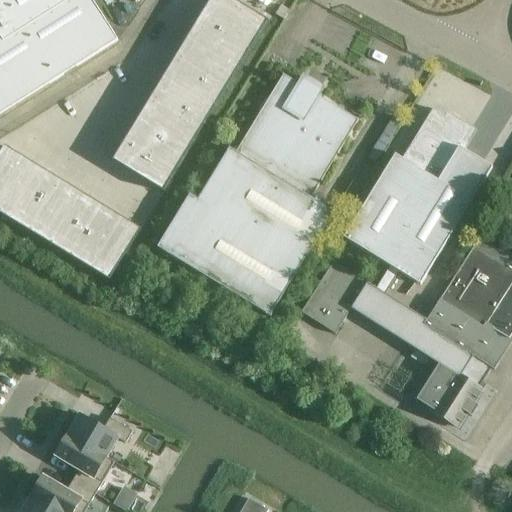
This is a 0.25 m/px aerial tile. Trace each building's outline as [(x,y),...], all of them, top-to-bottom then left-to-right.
[(0,0),(0,115),(34,94),(101,52),(118,41),(91,0),(0,0)] [(231,0),(211,0),(186,42),(211,58),(243,7),(231,0)] [(290,12),(281,6),(276,15),(284,21),(290,12)] [(243,7),(211,58),(237,74),(268,22),(243,7)] [(186,42),(174,62),(225,94),(237,74),(211,58),(186,42)] [(174,62),(161,82),(213,113),(225,94),(174,62)] [(304,85),(300,86),(283,76),(236,154),(229,150),(198,201),(189,196),(179,213),(157,249),(270,318),(292,282),(313,248),(336,210),(319,199),(317,203),(310,199),(347,139),(358,121),(340,110),(316,96),(316,92),(314,89),(308,85),(304,85)] [(161,82),(149,102),(201,133),(213,113),(161,82)] [(149,102),(137,122),(188,153),(201,133),(149,102)] [(395,156),(344,239),(386,265),(372,287),(381,293),(395,271),(420,286),(482,186),(492,169),(459,148),(471,128),(454,118),(452,122),(433,111),(402,160),(395,156)] [(137,122),(125,142),(176,173),(188,153),(137,122)] [(125,142),(113,162),(164,193),(176,173),(125,142)] [(5,147),(0,154),(0,206),(27,161),(5,147)] [(27,161),(0,206),(0,214),(19,226),(50,175),(27,161)] [(50,175),(19,226),(42,240),(73,189),(50,175)] [(73,189),(42,240),(64,254),(96,203),(73,189)] [(96,203),(64,254),(87,268),(118,217),(96,203)] [(118,217),(87,268),(110,282),(141,231),(118,217)] [(333,263),(302,314),(336,335),(351,310),(439,366),(416,402),(431,411),(458,428),(481,391),(478,389),(461,378),(474,357),(491,369),(509,341),(511,336),(511,256),(481,237),(474,247),(440,301),(427,322),(381,293),(372,287),(368,285),(333,263)] [(79,414),(66,436),(107,460),(108,459),(119,440),(126,444),(133,432),(110,419),(104,429),(79,414)] [(66,436),(53,458),(78,473),(73,481),(96,495),(115,463),(108,459),(107,460),(66,436)] [(42,475),(29,497),(54,511),(85,511),(96,495),(73,481),(67,490),(42,475)] [(54,511),(29,497),(20,511),(54,511)] [(249,499),(245,505),(254,511),(258,505),(249,499)]
